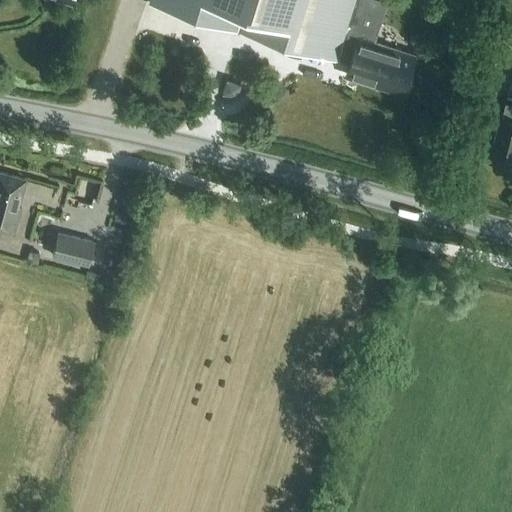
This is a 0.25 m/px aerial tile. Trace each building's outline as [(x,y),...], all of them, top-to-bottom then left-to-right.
[(375,85),(376,82),(402,90),(414,52),(373,40),(386,1),(381,0),(147,0),(335,60),(336,58),(354,64),(354,62),(364,65),(360,80),(375,85)] [(236,97),(241,83),(226,78),(221,92),(236,97)] [(511,104),(505,103),(502,115),(499,114),(491,141),(494,142),(490,155),(511,160),(511,104)] [(16,205),(24,179),(0,172),(0,230),(13,234),(21,207),(16,205)] [(88,265),(95,240),(58,231),(51,256),(88,265)] [(29,248),(26,258),(36,261),(40,251),(29,248)] [(116,251),(104,248),(100,263),(112,266),(116,251)]
